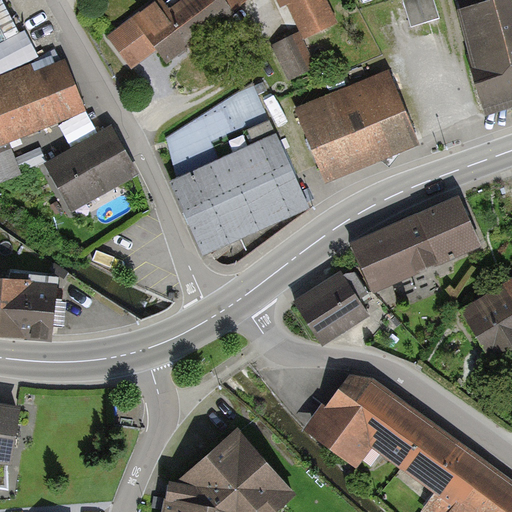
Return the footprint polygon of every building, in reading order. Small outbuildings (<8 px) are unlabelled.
[(2,0),(0,0),(0,43),(19,33),(2,0)] [(158,51),(166,62),(248,0),(181,0),(170,9),(163,0),(154,0),(108,35),(134,69),(158,51)] [(335,0),(283,0),(303,44),(346,24),(335,0)] [(406,0),(414,26),(442,19),(436,0),(406,0)] [(472,60),(487,109),(511,100),(511,0),(496,0),(478,6),(493,53),(472,60)] [(0,74),(0,143),(88,109),(64,49),(0,74)] [(295,106),(325,180),(421,141),(391,67),(295,106)] [(177,175),(170,178),(204,251),(311,204),(277,130),(253,81),(167,138),(177,175)] [(45,160),(72,210),(140,172),(113,123),(45,160)] [(461,200),(353,247),(372,291),(480,244),(461,200)] [(345,275),(298,305),(321,342),(368,313),(345,275)] [(511,276),(461,307),(492,359),(511,346),(511,276)] [(0,284),(0,327),(10,328),(13,286),(0,284)] [(59,290),(13,286),(10,328),(55,332),(59,290)] [(373,445),(404,402),(374,379),(350,373),(306,426),(358,465),(373,445)] [(403,467),(435,424),(404,402),(373,445),(403,467)] [(25,415),(0,411),(0,460),(18,463),(25,415)] [(434,489),(466,446),(435,424),(403,467),(434,489)] [(278,511),(300,495),(251,433),(178,490),(173,511),(278,511)] [(434,489),(420,509),(423,511),(511,511),(511,479),(466,446),(434,489)]
